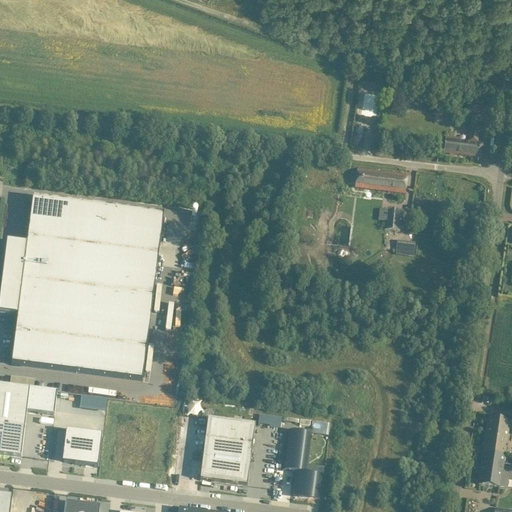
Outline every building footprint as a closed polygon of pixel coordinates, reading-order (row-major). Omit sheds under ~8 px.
[(402,92),(400,106),(413,108),(415,94),(402,92)] [(433,115),(442,116),(444,102),(435,101),(433,115)] [(468,113),(476,114),(486,115),(487,103),(469,101),(468,113)] [(361,103),(361,124),(374,124),(374,103),(361,103)] [(470,137),(469,143),(460,142),(461,140),(445,138),(443,154),(481,158),(482,144),(477,144),(477,143),(479,143),(480,131),(469,130),(468,137),(470,137)] [(356,189),(394,193),(404,194),(406,177),(358,171),(356,189)] [(0,315),(18,318),(11,365),(142,382),(164,216),(33,199),(27,246),(17,245),(16,251),(9,256),(8,268),(4,267),(0,297),(0,315)] [(385,232),(399,233),(402,213),(387,211),(385,232)] [(30,390),(0,386),(0,455),(21,458),(27,414),(30,390)] [(30,390),(27,414),(54,417),(57,394),(30,390)] [(90,416),(102,417),(104,399),(78,397),(78,408),(91,409),(90,416)] [(511,422),(489,419),(484,453),(505,456),(509,431),(511,431),(511,422)] [(207,420),(200,482),(247,488),(255,426),(207,420)] [(102,436),(66,432),(64,452),(65,452),(63,463),(74,464),(74,465),(98,468),(102,436)] [(287,432),(282,471),(293,473),(291,493),(313,496),(321,497),(322,487),(323,477),(306,475),(311,434),(287,432)] [(484,453),(478,486),(488,488),(500,489),(507,490),(508,483),(501,482),(505,456),(484,453)] [(0,495),(0,511),(10,511),(12,497),(0,495)]
